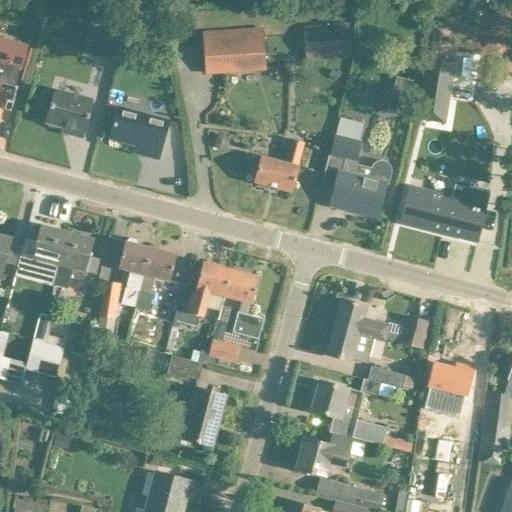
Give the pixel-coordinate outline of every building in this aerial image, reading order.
[(139,30),(138,15),(131,16),(131,30),(139,30)] [(349,23),(302,25),(304,60),(351,57),(349,23)] [(91,25),(85,53),(117,61),(125,33),(91,25)] [(262,26),(201,31),(205,73),(267,68),(262,26)] [(0,83),(14,87),(20,67),(21,67),(26,47),(0,39),(0,83)] [(425,59),(416,119),(431,121),(434,99),(449,101),(455,64),(425,59)] [(393,76),(393,90),(381,90),(381,112),(409,113),(410,77),(393,76)] [(44,107),(49,109),(45,123),(70,129),(68,134),(83,138),(93,100),(54,89),(53,94),(48,93),(45,94),(42,104),(44,107)] [(118,108),(115,118),(110,138),(146,147),(144,155),(158,159),(168,121),(118,108)] [(339,171),(335,185),(330,205),(377,216),(385,183),(387,183),(390,171),(390,168),(388,164),(385,161),(382,160),(377,160),(374,161),(371,163),(369,167),(355,163),(360,142),(358,141),(363,123),(340,117),(330,157),(343,160),(341,172),(339,171)] [(251,171),(257,173),(254,182),(291,192),(298,166),(304,143),(291,139),(285,163),(261,156),(261,158),(257,156),(255,156),(252,158),(250,160),(249,163),(249,166),(250,169),(251,171)] [(409,188),(400,221),(427,228),(427,229),(426,229),(443,233),(477,242),(489,192),(477,189),(478,185),(470,183),(469,187),(456,184),(452,201),(426,195),(427,193),(409,188)] [(40,225),(35,244),(29,266),(43,270),(45,261),(58,265),(67,232),(40,225)] [(58,265),(53,283),(67,287),(69,277),(83,280),(85,271),(95,274),(99,259),(89,256),(94,239),(67,232),(58,265)] [(0,234),(0,279),(1,279),(12,238),(0,234)] [(120,261),(118,267),(130,271),(125,287),(139,291),(150,248),(137,245),(136,240),(129,238),(126,242),(125,241),(120,261)] [(139,291),(134,306),(148,310),(153,293),(151,292),(155,277),(169,281),(171,274),(176,255),(150,248),(139,291)] [(183,284),(173,321),(196,327),(199,314),(201,314),(203,306),(203,305),(220,310),(224,296),(231,269),(203,262),(198,281),(196,287),(183,284)] [(231,269),(224,296),(241,300),(238,312),(237,312),(232,333),(239,334),(258,339),(263,319),(248,315),(251,303),(252,303),(259,277),(231,269)] [(105,282),(99,316),(113,318),(119,285),(105,282)] [(342,299),(334,327),(358,334),(384,340),(388,325),(363,318),(366,306),(342,299)] [(34,334),(33,340),(48,344),(49,338),(49,336),(50,327),(50,316),(40,313),(34,334)] [(406,317),(403,327),(399,343),(422,349),(429,323),(406,317)] [(217,320),(212,338),(221,341),(226,322),(217,320)] [(358,334),(334,327),(327,355),(351,361),(351,359),(367,364),(374,339),(384,342),(384,340),(358,334)] [(211,339),(206,355),(216,357),(218,358),(227,360),(235,363),(240,347),(211,339)] [(30,350),(25,370),(40,374),(48,344),(33,340),(30,350)] [(48,344),(40,374),(56,378),(61,358),(64,349),(62,348),(48,344)] [(141,348),(137,367),(147,370),(152,350),(141,348)] [(206,355),(205,361),(214,364),(216,357),(206,355)] [(172,356),(167,375),(197,383),(203,364),(172,356)] [(0,362),(0,379),(5,380),(9,365),(0,362)] [(429,385),(423,409),(459,418),(465,394),(467,388),(472,369),(456,365),(455,369),(434,364),(429,383),(429,385)] [(364,377),(363,379),(381,383),(381,382),(411,390),(415,378),(404,375),(404,374),(370,365),(366,378),(364,377)] [(381,383),(363,379),(360,391),(377,396),(381,383)] [(311,410),(331,416),(355,422),(356,420),(363,393),(348,389),(348,388),(319,381),(311,410)] [(175,434),(182,436),(181,438),(212,446),(226,396),(195,388),(191,401),(184,400),(178,401),(173,403),(169,405),(167,408),(166,411),(164,415),(164,419),(167,428),(169,430),(171,432),(175,434)] [(488,393),(480,462),(499,464),(501,447),(506,447),(509,422),(506,421),(509,395),(488,393)] [(356,422),(352,437),(352,438),(409,453),(412,443),(385,436),(387,428),(356,420),(355,422),(356,422)] [(295,469),(315,474),(324,477),(328,462),(345,466),(352,438),(352,437),(352,438),(329,432),(329,433),(333,434),(331,445),(304,438),(295,469)] [(56,433),(53,446),(67,450),(70,437),(56,433)] [(458,434),(454,451),(473,455),(477,438),(458,434)] [(144,511),(182,511),(186,500),(197,503),(202,484),(155,471),(144,511)] [(511,511),(511,474),(497,511),(511,511)] [(320,480),(316,495),(335,501),(379,511),(383,497),(320,480)] [(328,511),(306,506),(287,501),(283,511),(328,511)] [(378,511),(379,511),(335,501),(332,511),(378,511)]
